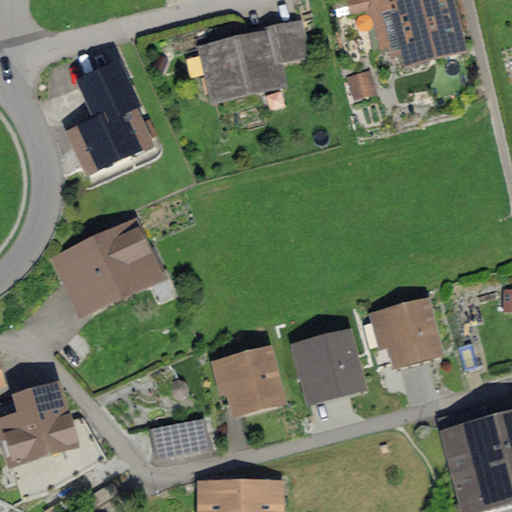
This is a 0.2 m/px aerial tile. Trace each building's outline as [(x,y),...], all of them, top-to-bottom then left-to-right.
[(446,0),(437,0),(396,10),(409,60),(458,47),(446,0)] [(270,42),(212,55),(222,97),(273,85),(269,65),(304,57),(298,28),(268,35),(270,42)] [(374,93),(367,68),(347,74),(354,99),(374,93)] [(134,110),(116,71),(87,84),(104,122),(75,135),(92,172),(129,155),(126,150),(142,143),(128,113),(134,110)] [(145,257),(127,217),(94,232),(101,248),(63,266),(77,296),(83,293),(89,307),(148,280),(138,260),(145,257)] [(511,313),(511,289),(503,290),(503,314),(511,313)] [(437,354),(425,308),(386,319),(397,364),(437,354)] [(350,331),(291,345),(307,408),(366,394),(350,331)] [(279,401),(267,355),(228,365),(240,411),(279,401)] [(67,425),(59,394),(25,404),(27,410),(21,412),(19,405),(1,410),(16,458),(11,460),(24,503),(44,497),(103,462),(80,421),(67,425)] [(205,419),(150,431),(157,462),(211,450),(205,419)] [(490,511),(511,506),(511,423),(448,440),(467,511),(490,511)] [(113,484),(90,498),(98,511),(118,511),(127,507),(113,484)] [(283,511),(283,495),(209,495),(209,511),(283,511)]
